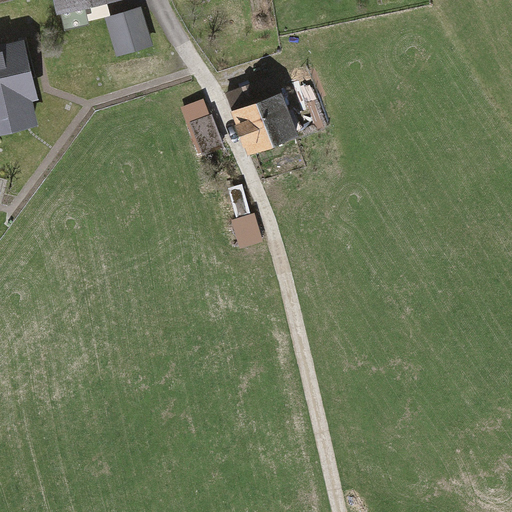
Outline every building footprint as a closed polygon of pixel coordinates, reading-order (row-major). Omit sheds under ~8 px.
[(134,0),(59,0),(65,32),(95,27),(92,8),(134,0)] [(152,9),(112,21),(123,60),(163,48),(152,9)] [(39,47),(0,55),(0,112),(2,112),(7,138),(56,128),(39,47)] [(260,95),(244,100),(271,184),(295,176),(286,149),(337,133),(315,63),(255,82),(260,95)] [(212,104),(191,113),(209,157),(230,149),(212,104)] [(259,208),(236,211),(239,241),(263,238),(259,208)]
